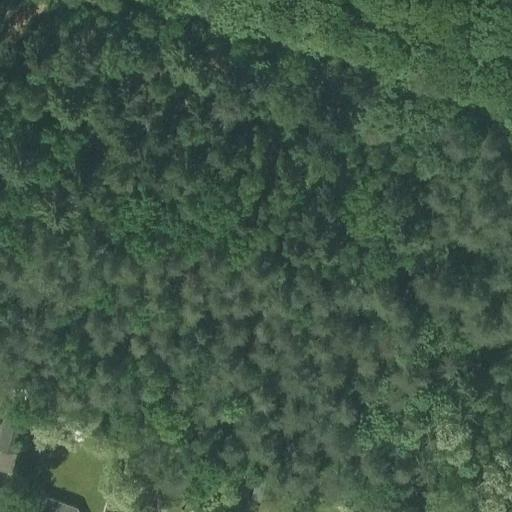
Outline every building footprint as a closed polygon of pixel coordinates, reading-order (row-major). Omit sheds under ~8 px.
[(25,434),(30,417),(5,411),(0,428),(0,446),(17,451),(22,433),(25,434)] [(41,459),(51,423),(33,418),(22,454),(41,459)] [(246,496),(252,474),(235,469),(229,492),(246,496)] [(260,499),(265,480),(257,477),(252,497),(260,499)] [(80,511),(77,505),(33,489),(25,511),(80,511)]
